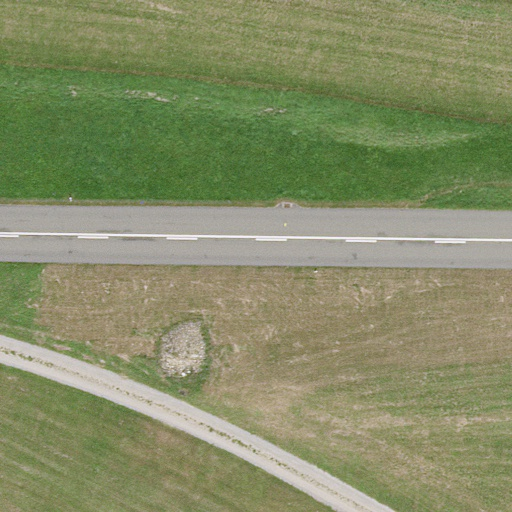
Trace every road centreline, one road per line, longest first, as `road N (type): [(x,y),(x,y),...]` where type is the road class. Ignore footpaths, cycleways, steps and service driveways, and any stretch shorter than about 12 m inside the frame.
road 1 (tertiary): [(511,239),(0,234)]
road 2 (track): [(0,356),(282,466),(360,511)]
